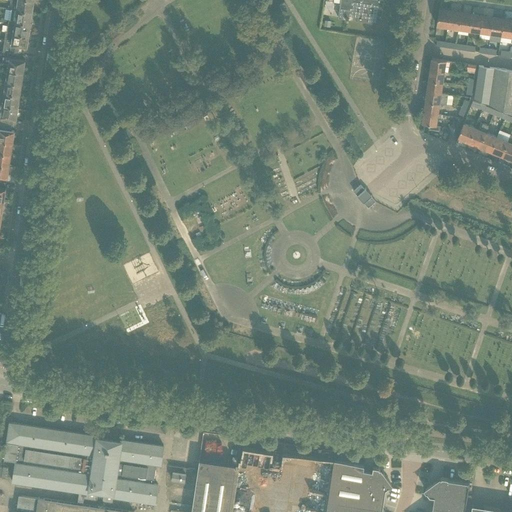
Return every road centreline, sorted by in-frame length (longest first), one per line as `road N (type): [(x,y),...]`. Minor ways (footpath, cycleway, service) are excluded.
road 1 (tertiary): [(414,448),(0,385)]
road 2 (residential): [(0,366),(57,0)]
road 3 (residential): [(511,179),(405,132),(416,48)]
